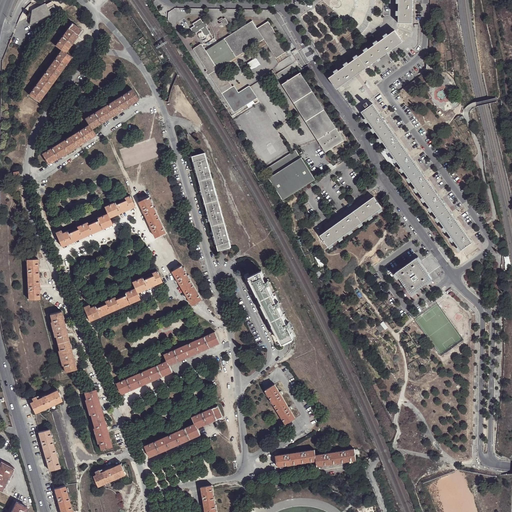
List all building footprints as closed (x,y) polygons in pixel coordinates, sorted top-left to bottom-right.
[(412,0),(398,0),(398,23),(412,23),(412,0)] [(31,16),(30,20),(32,24),(51,14),(51,13),(56,10),(52,1),(46,4),(45,3),(32,10),(31,16)] [(222,24),(224,27),(229,24),(226,18),(223,19),(223,18),(219,20),(221,23),(220,24),(221,25),(222,24)] [(202,30),(206,37),(211,33),(207,27),(208,26),(205,22),(204,23),(201,19),(193,24),(195,26),(191,29),(195,35),(202,30)] [(252,21),(206,51),(202,44),(201,45),(201,44),(194,48),(195,49),(194,49),(208,71),(206,72),(209,75),(210,75),(234,111),(235,112),(237,111),(258,98),(250,86),(239,92),(235,86),(233,87),(226,77),(225,78),(218,69),(262,40),(275,59),(287,51),(268,21),(257,28),(252,21)] [(62,50),(29,95),(38,102),(71,57),(66,53),(83,30),(73,23),(56,46),(62,50)] [(412,23),(398,23),(398,28),(394,31),(403,42),(412,35),(412,23)] [(372,46),(381,58),(386,54),(403,42),(394,31),(378,42),(372,46)] [(381,58),(372,46),(350,62),(359,74),(381,58)] [(248,62),(252,69),(260,64),(256,57),(248,62)] [(359,74),(350,62),(328,78),(337,89),(341,86),(359,74)] [(301,72),(282,84),(326,152),(344,140),(301,72)] [(89,125),(42,154),(49,164),(95,135),(92,129),(138,100),(132,90),(85,119),(89,125)] [(373,104),(361,112),(375,132),(387,124),(373,104)] [(387,124),(375,132),(389,152),(401,143),(387,124)] [(401,143),(389,152),(404,171),(415,163),(401,143)] [(269,178),(283,200),(315,179),(301,158),(300,158),(295,150),(265,170),(270,178),(269,178)] [(192,155),(218,249),(231,246),(204,152),(192,155)] [(415,163),(404,171),(418,191),(429,183),(415,163)] [(429,183),(418,191),(432,211),(444,203),(429,183)] [(104,207),(107,214),(108,213),(110,218),(135,207),(130,196),(125,198),(126,200),(116,204),(115,202),(104,207)] [(151,226),(152,229),(156,238),(166,233),(150,197),(140,202),(143,210),(145,213),(151,226)] [(382,209),(374,197),(356,210),(364,222),(382,209)] [(444,203),(432,211),(446,231),(458,222),(444,203)] [(364,222),(356,210),(338,223),(347,235),(364,222)] [(108,213),(107,214),(97,218),(98,220),(88,224),(87,222),(77,227),(78,229),(68,233),(67,231),(62,233),(61,230),(55,233),(61,247),(113,224),(110,218),(108,213)] [(458,222),(446,231),(460,251),(472,242),(458,222)] [(347,235),(338,223),(321,236),(329,247),(347,235)] [(411,294),(432,279),(417,258),(396,273),(411,294)] [(27,259),(29,300),(40,299),(38,259),(27,259)] [(187,295),(188,298),(193,306),(203,300),(182,265),(173,272),(177,280),(179,282),(187,295)] [(283,342),(294,336),(289,326),(288,322),(279,305),(277,302),(268,284),(267,281),(265,279),(261,270),(250,275),(283,342)] [(132,282),(134,288),(135,288),(137,293),(162,282),(157,271),(152,273),(153,276),(143,280),(142,277),(132,282)] [(135,288),(134,288),(124,293),(125,295),(116,299),(115,297),(104,302),(106,304),(96,308),(95,306),(90,308),(89,305),(83,307),(89,321),(140,299),(137,293),(135,288)] [(62,359),(63,365),(65,372),(77,369),(62,311),(50,314),(52,321),(54,327),(54,330),(56,336),(59,350),(61,356),(62,359)] [(382,321),(376,327),(380,332),(387,327),(382,321)] [(164,354),(167,361),(168,361),(170,365),(220,343),(215,332),(164,354)] [(168,361),(167,361),(117,384),(122,395),(173,372),(170,365),(168,361)] [(289,407),(281,395),(279,392),(275,384),(265,390),(286,424),(295,418),(291,410),(289,407)] [(97,437),(98,443),(101,450),(112,447),(96,389),(84,392),(86,399),(88,405),(89,408),(90,414),(94,428),(96,433),(97,437)] [(37,399),(33,401),(30,403),(35,413),(50,406),(56,403),(62,400),(57,390),(37,399)] [(56,403),(50,406),(69,471),(76,469),(56,403)] [(192,417),(195,424),(196,424),(198,428),(223,417),(218,406),(192,417)] [(196,424),(195,424),(145,447),(150,458),(200,435),(198,428),(196,424)] [(39,432),(50,470),(60,467),(49,429),(39,432)] [(355,448),(316,454),(316,460),(317,465),(356,459),(355,448)] [(316,460),(316,454),(315,449),(276,455),(277,466),(316,460)] [(13,468),(2,462),(0,466),(0,488),(1,490),(4,485),(5,486),(7,482),(6,481),(9,476),(9,477),(12,473),(11,473),(13,468)] [(101,472),(97,474),(94,475),(99,486),(126,474),(122,463),(101,472)] [(54,488),(61,511),(72,511),(65,485),(54,488)] [(217,511),(212,485),(201,487),(205,511),(217,511)] [(28,507),(17,502),(11,511),(25,511),(28,507)]
